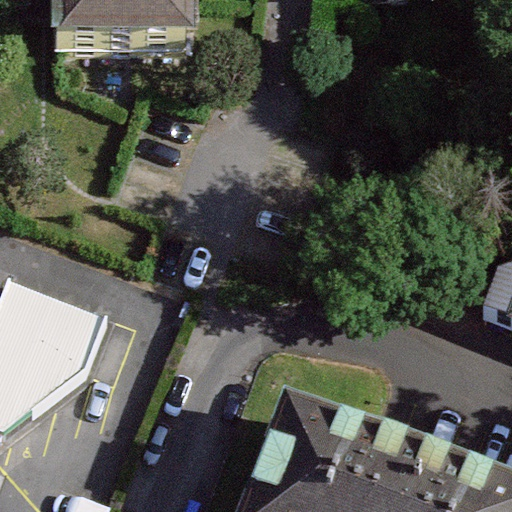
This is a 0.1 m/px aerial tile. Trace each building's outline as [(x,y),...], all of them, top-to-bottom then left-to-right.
[(61,0),(62,65),(202,64),(201,0),(61,0)] [(345,0),(345,17),(494,13),(494,0),(345,0)] [(489,318),(511,326),(511,263),(503,266),(489,318)] [(96,390),(111,331),(12,293),(0,325),(0,459),(96,390)] [(246,511),(511,511),(511,502),(280,420),(246,511)]
